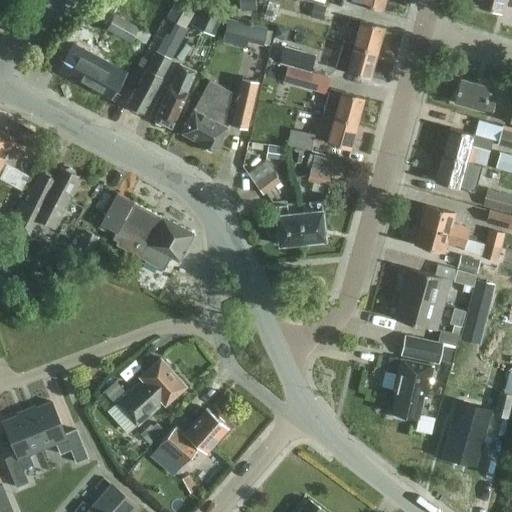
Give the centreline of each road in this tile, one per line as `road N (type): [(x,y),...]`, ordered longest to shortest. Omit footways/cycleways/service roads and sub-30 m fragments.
road 1 (residential): [(280,354),(338,316),(353,285),(424,27)]
road 2 (tertiary): [(215,214),(177,178),(0,87)]
road 3 (residential): [(216,331),(171,326),(0,389)]
road 4 (tertiary): [(422,511),(303,410)]
road 5 (tertiary): [(280,354),(215,214)]
road 6 (residential): [(215,511),(303,410)]
road 7 (residential): [(303,410),(280,409),(228,365),(216,331)]
